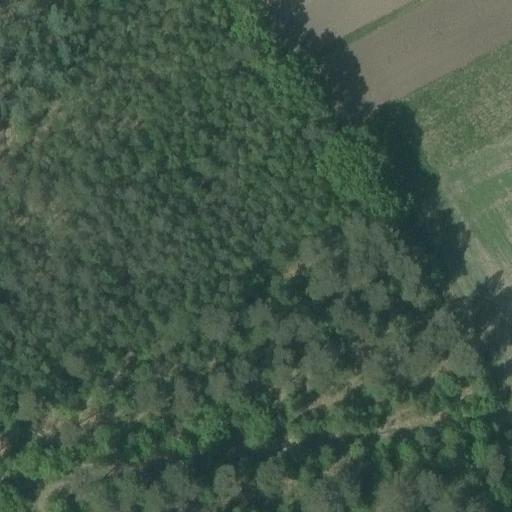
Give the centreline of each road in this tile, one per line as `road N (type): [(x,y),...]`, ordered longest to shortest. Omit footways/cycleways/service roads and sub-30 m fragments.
road 1 (track): [(511,421),(0,487)]
road 2 (track): [(511,408),(246,0)]
road 3 (track): [(284,56),(398,0)]
